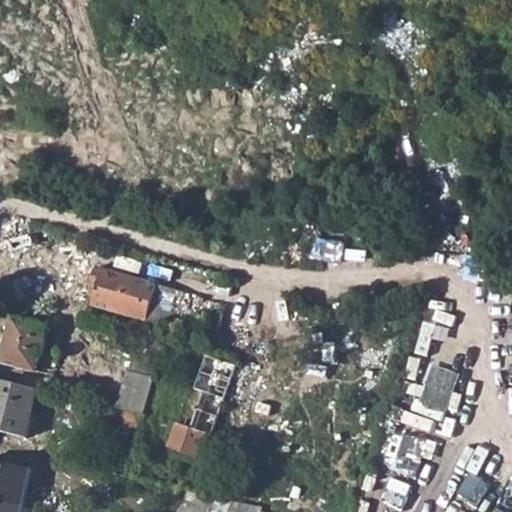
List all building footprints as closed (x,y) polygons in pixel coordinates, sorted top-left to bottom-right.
[(94,270),(91,280),(98,282),(96,289),(90,308),(164,328),(166,323),(182,328),(186,315),(188,315),(194,298),(94,270)] [(89,287),(96,289),(98,282),(91,280),(89,287)] [(215,304),(206,335),(215,337),(224,306),(215,304)] [(11,320),(1,365),(60,380),(64,358),(42,352),(47,328),(11,320)] [(227,433),(236,404),(247,372),(233,368),(205,359),(199,378),(207,381),(190,431),(210,438),(213,429),(227,433)] [(127,375),(116,411),(141,418),(145,404),(152,381),(127,375)] [(0,383),(0,434),(25,440),(36,392),(0,383)] [(139,426),(149,430),(151,424),(155,407),(145,404),(141,418),(139,426)] [(0,465),(0,505),(21,510),(23,501),(36,503),(41,479),(26,470),(0,465)] [(206,511),(209,500),(186,494),(177,511),(206,511)]
